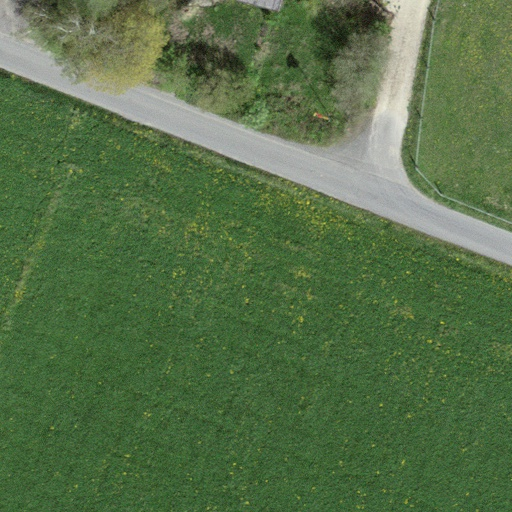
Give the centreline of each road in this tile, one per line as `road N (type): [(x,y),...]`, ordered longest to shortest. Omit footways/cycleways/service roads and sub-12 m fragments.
road 1 (unclassified): [(511,246),(0,48)]
road 2 (track): [(391,199),(436,0)]
